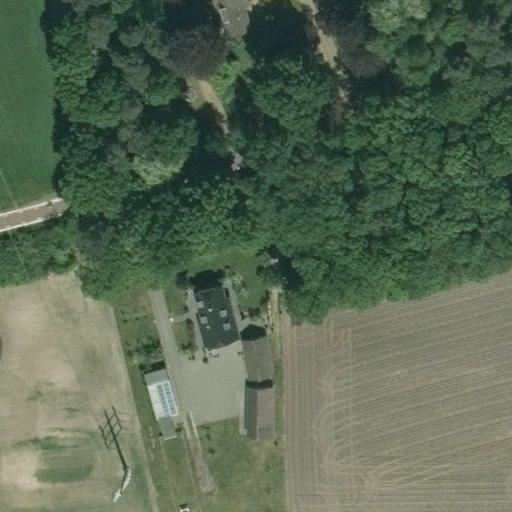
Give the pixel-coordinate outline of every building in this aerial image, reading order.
[(161,0),(171,20),(172,19),(182,14),(175,0),(161,0)] [(248,0),(214,0),(221,23),(224,22),(227,34),(251,28),(245,5),(249,4),(248,0)] [(194,290),(201,319),(198,320),(205,345),(240,336),(229,295),(226,296),(222,282),(194,290)] [(249,378),(273,374),(266,335),(242,339),(249,378)] [(153,380),(164,414),(181,408),(170,374),(153,380)] [(254,396),(275,394),(274,380),(253,382),(254,396)]
